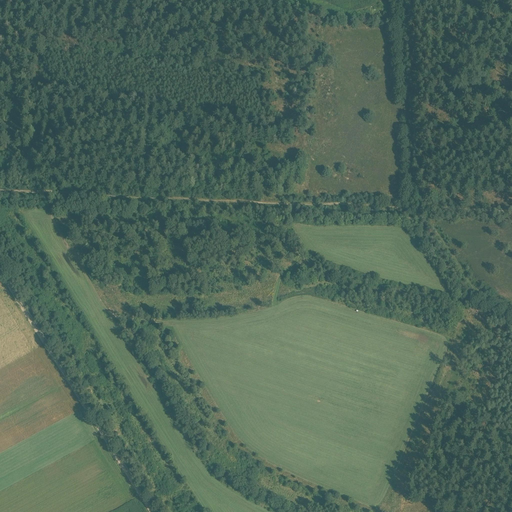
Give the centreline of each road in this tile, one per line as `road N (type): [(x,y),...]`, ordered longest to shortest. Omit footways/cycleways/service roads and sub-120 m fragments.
road 1 (track): [(511,210),(0,191)]
road 2 (track): [(150,511),(0,270)]
road 3 (track): [(53,192),(57,231),(109,315),(154,320)]
road 4 (track): [(416,207),(474,289),(511,313)]
